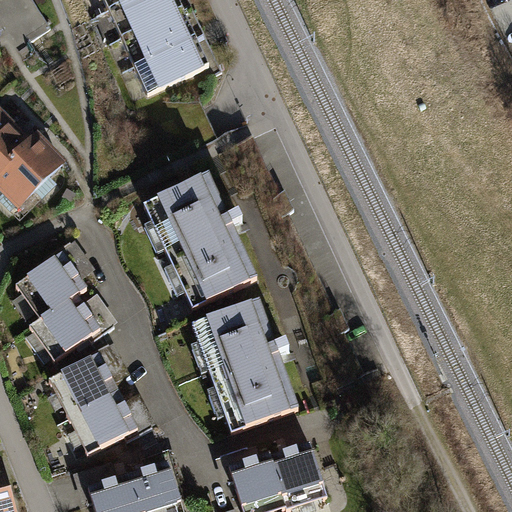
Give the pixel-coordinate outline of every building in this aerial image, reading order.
[(0,0),(0,32),(12,51),(52,26),(35,0),(0,0)] [(101,0),(110,18),(148,0),(101,0)] [(148,0),(110,18),(124,48),(185,19),(176,0),(148,0)] [(124,48),(137,77),(199,48),(185,19),(124,48)] [(137,77),(151,106),(213,78),(199,48),(137,77)] [(0,190),(35,156),(8,128),(0,135),(0,190)] [(0,190),(0,205),(20,226),(70,178),(42,150),(35,156),(0,190)] [(210,184),(146,214),(194,317),(258,288),(237,241),(246,237),(241,227),(232,231),(210,184)] [(79,247),(67,255),(82,281),(94,274),(79,247)] [(45,321),(50,328),(78,307),(89,299),(64,265),(24,293),(30,300),(24,305),(39,325),(45,321)] [(61,361),(66,368),(103,341),(78,307),(50,328),(41,334),(45,339),(39,344),(55,365),(61,361)] [(261,316),(193,341),(230,441),(298,416),(282,373),(292,370),(289,359),(278,363),(261,316)] [(74,415),(78,423),(118,402),(98,364),(58,384),(61,391),(54,395),(66,419),(74,415)] [(93,453),(97,461),(138,440),(118,402),(78,423),(81,429),(73,433),(86,457),(93,453)] [(313,454),(272,466),(287,511),(286,511),(288,511),(294,510),(294,511),(309,511),(322,508),(320,502),(327,500),(313,454)] [(272,464),(232,477),(242,511),(282,511),(287,511),(272,466),(272,464)] [(14,511),(1,466),(0,466),(0,511),(14,511)] [(183,511),(170,470),(129,483),(138,511),(183,511)] [(138,511),(129,483),(88,495),(93,511),(138,511)]
